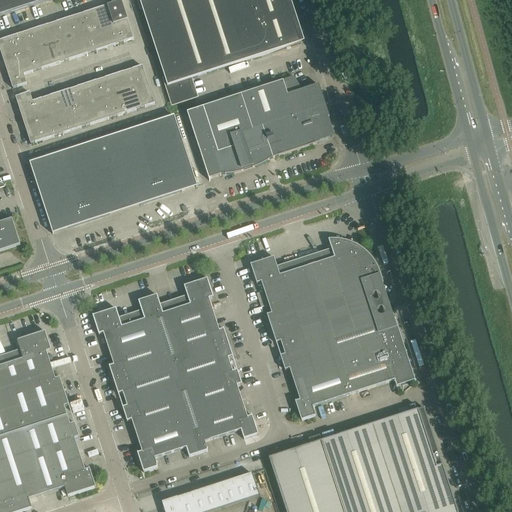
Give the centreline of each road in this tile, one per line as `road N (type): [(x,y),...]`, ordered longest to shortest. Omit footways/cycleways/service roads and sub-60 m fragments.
road 1 (unclassified): [(120,495),(432,388)]
road 2 (unclassified): [(57,294),(368,191)]
road 3 (unclassified): [(361,171),(51,273)]
road 4 (unclassified): [(120,495),(57,294)]
road 5 (unclassified): [(432,388),(368,191)]
road 6 (unclassified): [(361,171),(305,0)]
road 7 (unclassified): [(51,273),(0,118)]
road 8 (secondary): [(472,152),(511,301)]
road 9 (secondary): [(430,0),(467,136)]
road 10 (secondary): [(486,131),(449,0)]
road 11 (unclassified): [(472,511),(432,388)]
